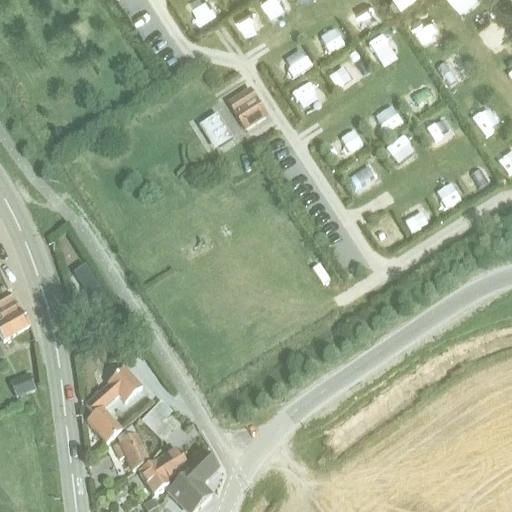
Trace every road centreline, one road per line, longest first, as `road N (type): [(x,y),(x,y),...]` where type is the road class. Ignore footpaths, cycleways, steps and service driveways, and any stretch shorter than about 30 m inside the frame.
road 1 (secondary): [(74,511),(48,308),(0,188)]
road 2 (unclassified): [(291,415),(474,295),(511,279)]
